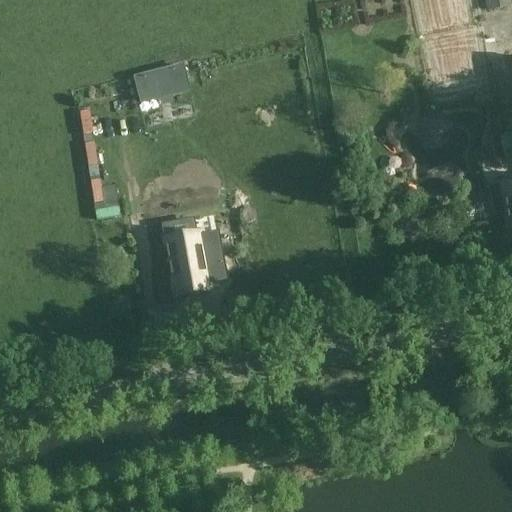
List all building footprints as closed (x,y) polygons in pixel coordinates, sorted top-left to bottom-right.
[(485,0),(487,12),(511,7),(510,0),(485,0)] [(183,67),(117,83),(120,92),(138,87),(140,96),(187,84),(183,67)] [(511,135),(500,138),(505,162),(511,160),(511,135)] [(509,236),(511,235),(511,181),(499,184),(509,236)] [(170,197),(170,212),(131,213),(132,235),(195,233),(194,196),(170,197)] [(175,296),(209,290),(201,247),(167,253),(175,296)]
